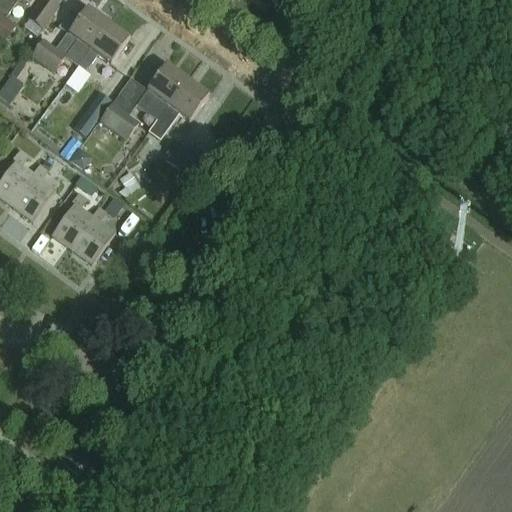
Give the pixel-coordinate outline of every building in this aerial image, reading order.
[(12,18),(24,2),(34,9),(40,0),(7,0),(1,9),(12,18)] [(62,11),(47,0),(30,23),(45,34),(62,11)] [(249,0),(269,14),(279,0),(249,0)] [(95,52),(114,26),(91,10),(73,36),(59,55),(43,43),(31,59),(55,76),(66,61),(79,70),(93,51),(95,52)] [(0,39),(5,43),(15,29),(0,17),(0,39)] [(86,76),(100,56),(115,67),(134,41),(114,26),(95,52),(93,51),(79,70),(86,76)] [(173,109),(192,83),(170,67),(152,93),(141,107),(161,122),(172,107),(173,109)] [(0,105),(7,111),(24,88),(11,79),(0,93),(0,105)] [(192,83),(173,109),(193,123),(212,97),(192,83)] [(87,137),(113,102),(98,91),(72,125),(87,137)] [(141,128),(114,108),(102,125),(129,144),(141,128)] [(179,143),(167,160),(187,175),(199,157),(179,143)] [(91,174),(103,158),(86,146),(74,162),(91,174)] [(20,165),(0,191),(0,197),(17,210),(40,179),(37,177),(26,169),(32,159),(24,153),(17,163),(20,165)] [(40,179),(17,210),(38,225),(60,194),(46,183),(52,174),(44,168),(37,177),(40,179)] [(79,207),(56,239),(76,253),(99,222),(96,220),(85,211),(92,202),(82,196),(76,205),(79,207)] [(99,222),(76,253),(96,268),(119,236),(105,226),(111,217),(103,210),(96,220),(99,222)]
